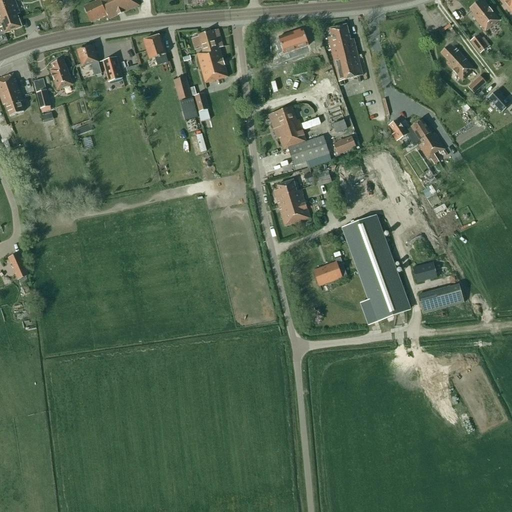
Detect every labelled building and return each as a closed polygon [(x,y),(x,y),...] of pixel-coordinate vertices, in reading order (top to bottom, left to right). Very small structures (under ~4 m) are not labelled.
[(11,0),(0,0),(0,28),(2,27),(5,34),(22,28),(17,15),(20,14),(15,2),(13,2),(11,0)] [(91,24),(107,16),(109,20),(139,6),(136,0),(94,0),(95,2),(84,8),(91,24)] [(482,0),(480,0),(469,9),(474,14),(472,16),(485,32),(499,21),(482,0)] [(511,0),(502,0),(511,12),(511,0)] [(350,41),(346,26),(329,30),(331,38),(328,39),(339,82),(363,76),(353,40),(350,41)] [(223,48),(218,30),(197,35),(202,53),(196,55),(204,84),(227,78),(219,49),(223,48)] [(303,31),(291,35),(296,51),(308,47),(303,31)] [(291,35),(279,39),(285,55),(296,51),(291,35)] [(480,54),(488,48),(478,35),(470,42),(480,54)] [(160,36),(143,41),(149,60),(155,58),(157,66),(167,63),(165,55),(166,55),(160,36)] [(456,75),(462,82),(475,70),(451,44),(440,54),(448,63),(447,64),(457,74),(456,75)] [(93,46),(77,51),(82,68),(91,65),(94,76),(101,74),(98,63),(93,46)] [(116,58),(103,62),(109,83),(122,79),(116,58)] [(72,85),(65,66),(63,60),(51,64),(53,70),(50,71),(57,91),(72,85)] [(22,101),(13,75),(0,79),(0,98),(3,106),(5,105),(9,117),(23,112),(20,102),(22,101)] [(192,99),(186,78),(173,81),(179,102),(192,99)] [(50,107),(43,79),(33,82),(42,113),(51,111),(49,107),(50,107)] [(482,79),(470,90),(475,95),(487,84),(482,79)] [(497,91),(489,99),(502,113),(510,105),(505,99),(502,96),(497,91)] [(207,110),(203,94),(193,97),(197,112),(207,110)] [(180,102),(183,112),(196,109),(193,99),(180,102)] [(292,108),(268,116),(277,141),(279,140),(283,152),(288,150),(294,167),(329,155),(323,138),(307,143),(300,121),(297,122),(292,108)] [(491,108),(482,115),(491,128),(500,121),(491,108)] [(209,120),(207,110),(198,113),(200,122),(209,120)] [(44,122),(53,120),(52,114),(42,116),(44,122)] [(412,126),(412,127),(410,128),(411,128),(405,133),(397,122),(390,127),(395,134),(393,136),(397,142),(406,136),(414,146),(417,144),(428,159),(430,157),(434,163),(438,160),(434,154),(438,151),(440,153),(445,150),(434,134),(432,136),(422,120),(416,124),(415,124),(414,124),(413,125),(412,126)] [(346,129),(344,121),(333,125),(335,133),(346,129)] [(91,131),(89,125),(75,130),(78,136),(91,131)] [(353,140),(352,137),(333,145),(338,156),(359,147),(356,138),(353,140)] [(431,184),(435,183),(425,161),(412,166),(423,191),(426,199),(436,195),(431,184)] [(331,182),(327,170),(312,174),(315,186),(331,182)] [(285,227),(310,219),(301,191),(297,192),(293,181),(277,186),(278,191),(274,192),(285,227)] [(25,194),(33,191),(30,185),(22,188),(25,194)] [(408,311),(374,218),(343,229),(369,301),(360,304),(367,326),(408,311)] [(18,254),(8,258),(17,281),(28,276),(18,254)] [(336,264),(314,272),(319,287),(347,277),(340,258),(335,260),(336,264)] [(417,283),(437,278),(433,263),(413,268),(417,283)] [(464,304),(459,285),(417,297),(422,315),(464,304)]
